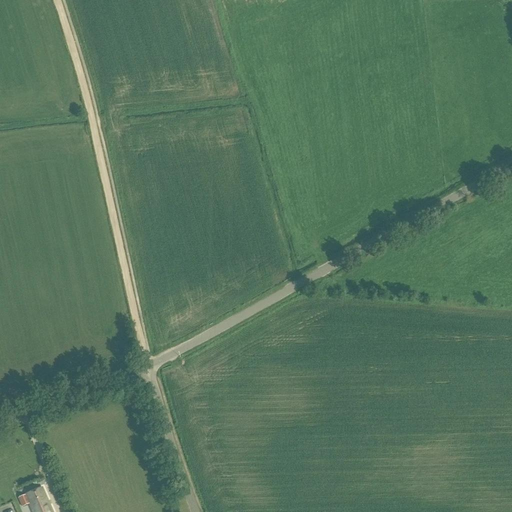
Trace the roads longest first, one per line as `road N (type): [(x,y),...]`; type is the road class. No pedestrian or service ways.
road 1 (unclassified): [(145,366),(511,165)]
road 2 (unclassified): [(56,0),(89,106),(145,366)]
road 3 (unclassified): [(0,422),(145,366)]
road 4 (unclassified): [(194,511),(145,366)]
